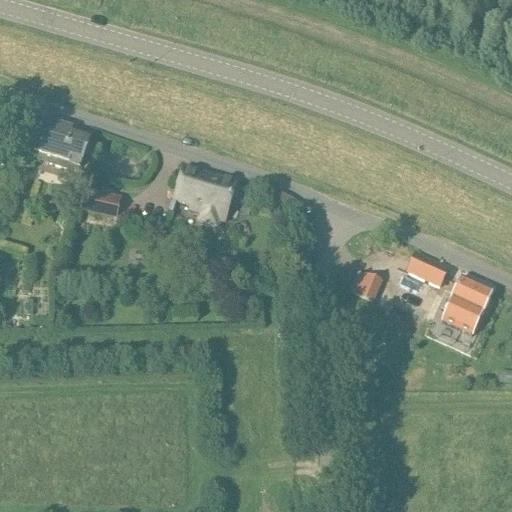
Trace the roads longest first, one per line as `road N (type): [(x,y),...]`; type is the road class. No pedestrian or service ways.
road 1 (tertiary): [(511,187),(343,111),(0,5)]
road 2 (unclassified): [(341,211),(0,89)]
road 3 (unclassified): [(332,511),(326,253),(341,211)]
road 4 (residential): [(511,284),(341,211)]
